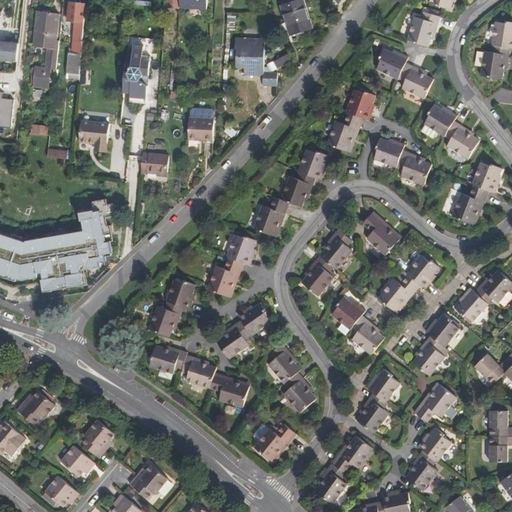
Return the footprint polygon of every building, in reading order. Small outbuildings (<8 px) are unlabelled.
[(171,0),(171,9),(182,9),(182,0),(171,0)] [(182,0),(182,9),(205,10),(205,0),(182,0)] [(283,21),(289,36),(311,29),(301,0),(296,0),(278,7),(283,21)] [(430,0),(429,2),(444,8),(451,10),(453,1),(453,0),(430,0)] [(77,15),(72,62),(83,63),(85,44),(83,44),(87,5),(71,3),(71,14),(77,15)] [(58,42),(61,16),(52,16),(52,12),(44,11),(44,16),(39,15),(36,49),(48,50),(45,70),(38,70),(36,86),(36,87),(50,89),(52,71),(58,72),(61,43),(58,42)] [(416,15),(407,39),(428,47),(431,39),(436,24),(439,25),(441,17),(424,11),(422,17),(416,15)] [(142,18),(132,17),(130,40),(130,42),(141,43),(143,19),(142,18)] [(491,46),(493,46),(510,49),(511,48),(511,22),(506,21),(505,23),(496,22),(492,45),(491,46)] [(263,70),(263,40),(233,39),(233,49),(234,49),(233,57),(234,57),(233,69),(242,70),(242,76),(261,77),(261,87),(276,88),(276,74),(273,74),(272,72),(263,70)] [(141,46),(141,43),(130,42),(128,54),(133,54),(134,45),(141,46)] [(0,60),(19,63),(20,51),(11,51),(12,44),(0,43),(0,60)] [(510,49),(493,46),(492,51),(484,50),(480,75),(502,79),(505,63),(506,56),(509,56),(509,54),(510,49)] [(399,79),(406,63),(409,57),(404,54),(399,52),(398,55),(385,48),(380,58),(381,59),(377,69),(399,79)] [(272,72),(294,60),(289,51),(266,63),(272,72)] [(406,63),(399,79),(404,82),(402,88),(425,99),(434,79),(422,73),(412,69),(413,66),(406,63)] [(142,69),(141,69),(134,68),(130,73),(133,79),(140,80),(143,76),(145,76),(150,74),(147,67),(142,69)] [(349,112),(364,118),(369,120),(371,115),(373,110),(371,109),(376,96),(366,92),(365,93),(355,90),(346,112),(349,112)] [(444,137),(445,135),(454,121),(457,116),(452,112),(448,110),(447,112),(435,104),(428,114),(430,115),(424,124),(444,137)] [(122,110),(122,124),(130,123),(130,109),(122,110)] [(364,118),(349,112),(344,123),(337,120),(328,144),(334,146),(348,152),(353,138),(357,129),(359,130),(364,118)] [(217,120),(198,118),(192,118),(190,139),(196,140),(201,140),(201,138),(205,138),(205,140),(216,141),(217,120)] [(454,121),(445,135),(451,139),(447,145),(469,158),(480,140),(474,136),(459,127),(461,125),(454,121)] [(109,151),(111,125),(83,123),(81,144),(97,145),(97,150),(109,151)] [(32,134),(49,136),(50,126),(32,125),(32,134)] [(396,168),(397,166),(403,150),(405,144),(399,142),(395,140),(393,143),(380,138),(376,148),(378,149),(374,159),(396,168)] [(299,172),(316,179),(319,180),(323,169),(326,170),(327,166),(331,156),(317,151),(317,153),(307,149),(298,172),(299,172)] [(69,151),(50,150),(49,159),(61,160),(68,161),(69,151)] [(403,150),(397,166),(403,169),(401,175),(424,184),(432,164),(420,160),(409,156),(410,153),(403,150)] [(143,171),(155,172),(162,173),(162,175),(169,175),(170,154),(156,153),(145,152),(144,161),(143,171)] [(474,186),(489,192),(494,194),(496,189),(499,183),(496,182),(502,168),(491,164),(490,166),(481,162),(471,185),(474,186)] [(313,186),(316,179),(299,172),(297,179),(290,176),(281,200),(290,203),(301,208),(306,195),(310,185),(313,186)] [(489,192),(474,186),(469,197),(462,194),(453,216),(472,224),(473,225),(480,209),(482,203),(484,204),(489,192)] [(290,203),(281,200),(274,197),(270,209),(263,206),(254,229),(261,231),(274,237),(281,220),(283,215),(285,215),(290,203)] [(0,274),(24,281),(45,278),(47,291),(89,286),(87,269),(110,267),(109,256),(116,255),(114,244),(110,243),(106,210),(84,213),(87,233),(34,240),(0,230),(0,274)] [(374,212),(364,224),(372,232),(367,238),(386,255),(401,238),(392,230),(382,221),(383,220),(374,212)] [(320,256),(334,268),(337,270),(354,250),(347,245),(352,240),(338,230),(334,235),(336,237),(330,244),(320,256)] [(230,257),(245,263),(249,265),(252,259),(253,255),(251,254),(256,241),(246,236),(245,238),(235,234),(227,256),(230,257)] [(410,275),(422,285),(426,288),(430,284),(433,280),(432,278),(435,275),(440,267),(432,260),(430,261),(422,255),(407,273),(410,275)] [(330,272),(334,268),(320,256),(315,261),(318,263),(307,276),(302,282),(318,295),(334,276),(330,272)] [(245,263),(230,257),(225,269),(217,266),(208,289),(228,297),(233,285),(237,274),(240,275),(245,263)] [(476,293),(489,304),(493,299),(498,304),(511,287),(511,281),(501,272),(499,270),(493,277),(490,281),(483,289),(481,287),(476,293)] [(414,296),(422,285),(410,275),(402,284),(396,279),(379,299),(396,313),(406,301),(412,294),(414,296)] [(169,301),(184,307),(190,310),(194,299),(191,298),(193,295),(197,285),(186,280),(185,282),(176,278),(167,300),(169,301)] [(489,305),(489,304),(476,293),(471,289),(465,295),(463,297),(465,298),(456,309),(464,317),(466,316),(473,322),(489,305)] [(351,328),(362,316),(366,310),(361,306),(358,303),(356,306),(345,296),(338,305),(339,307),(332,315),(350,330),(351,328)] [(184,307),(169,301),(166,308),(160,305),(150,329),(154,330),(170,337),(177,319),(179,314),(181,315),(184,307)] [(238,315),(242,321),(252,334),(252,335),(271,322),(265,313),(266,312),(260,303),(253,308),(248,311),(247,310),(238,315)] [(430,335),(445,346),(446,347),(460,329),(451,322),(453,320),(444,313),(439,319),(435,324),(433,323),(426,332),(430,335)] [(362,316),(351,328),(356,333),(352,338),(372,355),(386,338),(375,329),(367,322),(368,321),(362,316)] [(247,338),(252,334),(242,321),(235,325),(237,327),(227,334),(217,341),(229,359),(251,344),(247,338)] [(441,352),(445,346),(430,335),(426,341),(428,342),(422,351),(413,362),(430,375),(445,356),(441,352)] [(269,364),(285,383),(298,372),(302,369),(294,360),(286,351),(288,349),(283,343),(270,354),(275,360),(269,364)] [(183,368),(186,355),(187,353),(181,351),(180,353),(174,351),(156,345),(150,366),(174,374),(176,366),(183,368)] [(505,373),(511,365),(511,354),(500,365),(488,354),(475,366),(493,384),(505,373)] [(210,388),(215,373),(217,367),(208,364),(193,359),(194,358),(186,355),(183,368),(182,370),(188,372),(186,380),(210,388)] [(385,369),(378,377),(379,378),(376,381),(373,384),(369,389),(387,402),(402,383),(393,376),(394,375),(385,369)] [(299,373),(298,372),(285,383),(289,388),(283,393),(300,413),(317,399),(305,385),(301,380),(303,378),(299,373)] [(215,373),(210,388),(222,392),(219,399),(243,407),(250,386),(231,380),(226,379),(227,376),(226,376),(215,373)] [(424,418),(428,422),(435,412),(441,417),(457,397),(440,384),(425,403),(423,401),(415,412),(424,418)] [(363,416),(359,422),(374,433),(389,413),(384,409),(388,404),(387,402),(369,389),(368,390),(375,396),(366,408),(361,415),(363,416)] [(40,391),(35,397),(31,400),(29,398),(18,410),(22,414),(52,401),(40,391)] [(58,406),(52,401),(22,414),(37,427),(43,421),(44,421),(58,406)] [(491,411),(491,436),(511,436),(511,427),(509,427),(509,411),(491,411)] [(101,459),(112,447),(109,445),(113,441),(117,435),(100,420),(86,435),(88,437),(82,443),(101,459)] [(6,421),(0,428),(0,432),(1,433),(0,434),(0,453),(2,455),(5,451),(12,457),(27,441),(6,421)] [(288,443),(290,445),(297,436),(285,426),(277,435),(271,429),(255,447),(272,461),(288,443)] [(423,451),(437,461),(437,462),(451,443),(444,437),(446,435),(436,428),(430,435),(427,439),(425,438),(423,441),(418,447),(423,451)] [(341,453),(333,464),(346,474),(353,464),(360,469),(375,449),(357,436),(349,447),(343,455),(341,453)] [(511,436),(491,436),(491,461),(509,461),(509,445),(511,444),(511,436)] [(92,470),(97,464),(76,446),(63,461),(81,477),(86,471),(89,468),(92,470)] [(432,466),(437,461),(423,451),(420,456),(419,457),(421,459),(415,466),(406,478),(422,491),(438,471),(432,466)] [(346,474),(333,464),(329,469),(331,471),(327,477),(316,492),(334,505),(349,484),(343,480),(347,475),(346,474)] [(138,478),(132,485),(149,500),(154,494),(156,495),(170,480),(152,465),(147,470),(144,474),(141,472),(137,477),(138,478)] [(511,495),(511,473),(502,481),(511,495)] [(81,494),(60,476),(47,491),(65,507),(70,501),(72,498),(75,501),(81,494)] [(384,501),(386,511),(410,511),(409,505),(412,504),(409,492),(402,494),(395,495),(394,493),(383,495),(384,501)] [(120,503),(116,507),(113,511),(143,511),(144,511),(123,494),(118,501),(120,503)] [(474,511),(462,495),(449,506),(452,511),(474,511)] [(386,511),(384,501),(378,502),(377,502),(377,505),(371,506),(354,510),(354,511),(386,511)] [(207,511),(197,503),(188,511),(207,511)]
